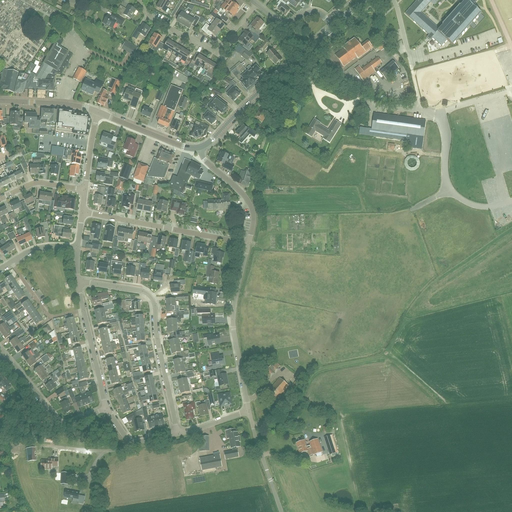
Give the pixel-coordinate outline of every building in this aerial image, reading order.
[(170,4),(164,0),(160,0),(159,3),(168,8),(170,4)] [(226,12),(232,4),(228,0),(223,7),(219,4),(217,7),(215,9),(218,12),(221,8),(226,12)] [(277,9),(278,9),(278,10),(285,15),(289,10),(284,6),(286,4),(281,0),(280,0),(278,4),(279,5),(277,7),(277,9)] [(477,0),(416,0),(417,0),(405,14),(429,35),(427,37),(428,39),(430,40),(432,38),(441,46),(447,40),(453,45),(481,13),(472,6),(474,4),(477,0)] [(168,8),(159,3),(156,7),(165,13),(168,8)] [(233,4),(232,4),(226,12),(227,11),(230,13),(229,14),(231,16),(232,15),(234,16),(236,13),(235,12),(237,10),(236,9),(238,7),(233,3),(233,4)] [(118,10),(116,14),(125,19),(126,16),(131,19),(136,10),(129,6),(125,12),(122,10),(121,11),(118,10)] [(176,22),(183,25),(188,17),(183,14),(186,10),(181,7),(178,12),(181,14),(176,22)] [(213,12),(210,15),(217,20),(212,25),(220,31),(224,25),(220,22),(223,20),(221,18),(213,12)] [(122,26),(125,20),(114,13),(111,17),(108,15),(103,23),(112,29),(116,23),(122,26)] [(197,24),(200,18),(195,16),(193,20),(188,17),(183,25),(189,30),(194,22),(197,24)] [(252,32),(254,34),(258,36),(261,32),(259,30),(264,23),(257,18),(254,21),(250,26),(254,29),(252,32)] [(128,28),(132,29),(131,31),(134,33),(137,27),(130,24),(128,28)] [(138,27),(134,34),(132,37),(136,39),(140,34),(145,37),(150,28),(143,24),(140,29),(138,27)] [(216,36),(220,31),(212,25),(210,27),(206,24),(201,30),(207,34),(209,31),(216,36)] [(258,36),(254,34),(252,37),(246,32),(243,35),(244,35),(242,37),(239,40),(239,41),(239,42),(242,44),(242,43),(247,47),(252,40),(256,43),(260,38),(258,36)] [(159,49),(162,44),(159,42),(161,38),(154,34),(149,43),(153,46),(151,49),(157,53),(159,49)] [(46,91),(54,91),(55,75),(61,75),(73,55),(68,52),(59,47),(63,41),(58,38),(55,44),(54,44),(41,65),(43,66),(36,77),(34,75),(33,78),(29,86),(28,88),(28,90),(46,90),(46,91)] [(358,58),(372,48),(367,41),(360,47),(354,39),(342,47),(344,49),(335,55),(343,66),(357,56),(358,58)] [(167,52),(173,43),(168,40),(165,46),(162,44),(159,49),(162,51),(163,49),(167,52)] [(138,48),(128,43),(126,41),(122,48),(133,55),(138,48)] [(269,43),(266,41),(259,50),(263,52),(269,43)] [(328,50),(333,47),(330,42),(325,46),(328,50)] [(172,54),(177,46),(173,43),(167,52),(172,54)] [(177,57),(182,49),(177,46),(172,54),(177,57)] [(181,60),(186,51),(182,49),(177,57),(181,60)] [(281,59),(272,49),(267,54),(276,65),(278,62),(279,62),(281,61),(281,60),(281,59)] [(191,54),(186,51),(181,60),(186,63),(185,64),(188,65),(191,60),(188,58),(191,54)] [(251,55),(246,51),(242,56),(247,61),(251,55)] [(197,60),(194,58),(189,66),(193,69),(195,65),(198,67),(204,58),(199,56),(197,60)] [(373,69),(382,63),(378,57),(361,70),(359,66),(355,69),(363,81),(375,72),(373,69)] [(204,58),(198,67),(196,71),(198,72),(201,68),(203,69),(208,61),(204,58)] [(205,76),(207,73),(213,64),(208,61),(203,69),(205,71),(203,74),(205,76)] [(380,73),(386,79),(399,69),(392,62),(380,73)] [(26,73),(32,77),(38,66),(32,63),(26,73)] [(216,65),(213,64),(207,73),(211,76),(210,78),(213,80),(218,72),(215,71),(217,66),(216,65)] [(257,77),(260,74),(258,71),(259,70),(256,66),(252,69),(248,65),(246,67),(250,71),(248,73),(241,64),(231,72),(239,82),(239,83),(242,87),(243,86),(246,89),(255,81),(259,78),(257,77)] [(80,83),(86,71),(79,68),(73,79),(80,83)] [(0,89),(14,93),(18,73),(3,70),(0,82),(0,89)] [(25,84),(29,86),(33,78),(23,73),(22,74),(19,73),(15,93),(21,94),(23,93),(23,91),(25,84)] [(109,88),(112,89),(110,93),(115,95),(121,82),(113,79),(109,88)] [(97,80),(95,84),(86,80),(81,91),(93,96),(95,92),(99,93),(104,83),(97,80)] [(240,95),(240,94),(240,93),(234,87),(233,88),(230,85),(224,92),(227,94),(226,95),(233,101),(238,96),(239,96),(240,95)] [(162,127),(163,127),(164,126),(168,128),(174,112),(183,90),(171,86),(163,107),(161,106),(157,118),(160,119),(158,124),(158,125),(159,126),(160,126),(161,126),(162,127)] [(260,86),(254,92),(255,94),(262,88),(260,86)] [(134,93),(127,90),(123,88),(121,93),(125,95),(125,96),(124,96),(123,99),(127,101),(128,101),(133,103),(131,107),(136,109),(143,92),(136,89),(134,93)] [(221,97),(223,94),(216,90),(213,88),(212,89),(210,88),(209,90),(221,97)] [(107,102),(109,99),(108,98),(109,97),(105,95),(107,91),(103,90),(101,93),(97,103),(104,106),(106,102),(107,102)] [(204,94),(208,97),(212,99),(215,94),(207,90),(204,94)] [(184,109),(188,99),(183,98),(182,97),(178,106),(184,109)] [(212,101),(208,105),(216,111),(217,110),(222,114),(228,107),(219,100),(216,97),(212,101)] [(152,111),(154,107),(150,105),(149,109),(144,108),(142,115),(150,118),(153,111),(152,111)] [(214,123),(216,121),(215,120),(216,119),(212,116),(211,115),(213,112),(208,108),(203,114),(206,116),(204,118),(212,125),(213,123),(214,123)] [(262,121),(267,113),(260,109),(255,117),(262,121)] [(46,126),(55,126),(57,111),(41,110),(40,119),(42,119),(41,123),(46,123),(46,126)] [(80,116),(79,116),(79,117),(76,117),(77,116),(76,115),(73,115),(73,113),(57,111),(55,126),(55,131),(71,134),(71,131),(73,131),(72,134),(87,136),(87,131),(87,130),(86,130),(87,127),(88,128),(88,127),(89,120),(89,119),(88,119),(87,119),(87,117),(80,116)] [(19,113),(10,113),(10,121),(6,121),(7,125),(18,126),(17,129),(21,129),(22,118),(19,118),(19,113)] [(36,122),(36,114),(29,114),(24,113),(24,117),(24,123),(29,123),(29,127),(35,127),(35,129),(39,129),(40,122),(36,122)] [(179,118),(180,115),(177,114),(174,121),(171,129),(171,130),(174,131),(177,132),(182,120),(179,118)] [(421,149),(425,121),(374,114),(372,129),(360,128),(359,134),(406,141),(406,140),(410,141),(409,148),(421,149)] [(329,143),(341,124),(334,120),(328,130),(320,125),(321,123),(314,119),(305,133),(310,137),(314,131),(324,137),(323,139),(329,143)] [(196,121),(192,131),(190,136),(198,139),(204,137),(206,135),(210,126),(204,124),(203,124),(196,121)] [(261,133),(264,128),(258,124),(255,129),(261,133)] [(239,130),(236,134),(239,137),(240,138),(237,141),(241,144),(243,141),(241,139),(246,133),(249,135),(254,138),(257,133),(253,130),(253,131),(249,129),(248,130),(244,126),(240,130),(239,130)] [(101,142),(101,143),(101,142),(106,144),(105,147),(108,148),(107,149),(112,151),(115,143),(112,142),(113,138),(110,137),(108,137),(108,136),(107,136),(104,134),(103,135),(104,135),(102,139),(101,142)] [(123,140),(121,146),(125,147),(124,150),(128,151),(126,155),(135,159),(140,146),(135,144),(134,144),(135,141),(134,141),(129,139),(128,139),(127,141),(123,140)] [(64,151),(63,157),(67,157),(72,158),(72,161),(71,164),(73,164),(73,167),(70,167),(69,177),(74,177),(74,176),(75,176),(76,175),(78,175),(79,167),(78,167),(78,165),(79,165),(80,156),(77,155),(77,152),(73,152),(74,150),(64,148),(64,151)] [(156,160),(169,165),(171,165),(175,155),(160,150),(157,159),(156,160)] [(232,171),(234,166),(230,164),(232,161),(229,160),(231,156),(222,152),(217,161),(224,164),(223,167),(232,171)] [(11,162),(22,156),(20,153),(8,158),(10,162),(11,162)] [(24,169),(28,167),(23,156),(19,158),(22,164),(24,169)] [(99,160),(98,165),(97,164),(97,169),(102,170),(102,168),(107,169),(107,167),(112,168),(113,160),(102,157),(102,161),(99,160)] [(152,186),(155,177),(156,178),(164,179),(169,165),(156,160),(157,159),(154,158),(150,168),(145,181),(144,182),(143,185),(152,186)] [(173,175),(168,187),(169,188),(174,190),(178,191),(180,192),(181,192),(184,185),(185,185),(186,186),(188,183),(187,183),(191,176),(199,180),(203,173),(199,171),(201,168),(192,163),(191,163),(191,162),(185,160),(183,165),(182,165),(177,177),(174,176),(173,175)] [(36,163),(37,174),(45,174),(44,165),(41,165),(41,163),(36,163)] [(127,179),(127,180),(132,167),(124,164),(120,177),(127,179)] [(150,168),(139,164),(136,173),(134,178),(144,182),(145,181),(150,168)] [(23,177),(21,173),(24,172),(20,165),(17,166),(18,169),(15,170),(17,173),(13,175),(16,180),(23,177)] [(9,172),(10,176),(7,178),(10,183),(16,180),(13,175),(12,171),(9,172)] [(243,171),(241,179),(248,181),(251,173),(248,172),(245,171),(244,171),(243,171)] [(10,183),(7,178),(4,173),(2,174),(4,179),(1,181),(3,186),(10,183)] [(96,181),(103,181),(102,184),(111,185),(112,178),(109,178),(109,177),(105,176),(105,174),(97,173),(96,181)] [(122,191),(126,182),(119,180),(116,189),(122,191)] [(195,188),(211,192),(213,185),(196,181),(195,188)] [(185,185),(181,193),(183,194),(186,188),(191,190),(192,187),(186,186),(185,185)] [(94,204),(101,206),(103,197),(102,197),(103,194),(107,195),(108,188),(104,187),(104,188),(99,187),(98,192),(100,193),(99,196),(96,195),(96,196),(95,196),(94,196),(93,199),(94,199),(95,199),(94,204)] [(52,195),(46,194),(45,201),(44,201),(44,205),(50,206),(52,195)] [(208,209),(213,209),(218,209),(218,210),(222,210),(222,209),(223,209),(223,208),(227,207),(227,209),(230,209),(230,200),(229,200),(229,194),(223,194),(223,200),(222,200),(222,201),(213,201),(213,202),(208,202),(208,209)] [(32,199),(34,198),(32,195),(30,196),(30,195),(23,198),(26,204),(23,206),(28,216),(31,215),(27,207),(34,203),(32,199)] [(116,196),(113,195),(112,199),(109,198),(108,203),(109,203),(108,207),(114,208),(116,200),(115,200),(116,196)] [(129,195),(128,198),(123,197),(122,197),(121,197),(119,203),(120,203),(120,202),(122,203),(121,207),(125,208),(125,209),(128,209),(128,208),(129,208),(130,205),(133,205),(134,196),(129,195)] [(66,200),(66,197),(62,196),(61,198),(59,198),(58,208),(65,209),(66,200)] [(70,198),(66,197),(66,200),(65,209),(73,210),(74,201),(70,200),(70,198)] [(143,211),(146,198),(143,198),(142,201),(139,201),(138,200),(137,204),(136,210),(143,211)] [(150,213),(152,203),(148,202),(149,199),(146,198),(143,211),(150,213)] [(173,200),(171,210),(178,212),(177,215),(179,215),(179,216),(180,217),(181,217),(182,216),(184,216),(185,212),(186,213),(187,209),(185,208),(186,205),(182,204),(183,202),(173,200)] [(20,213),(23,211),(18,201),(9,205),(13,211),(18,209),(20,213)] [(166,213),(168,203),(160,201),(160,204),(159,204),(157,211),(166,213)] [(10,214),(13,220),(15,223),(18,222),(14,212),(10,214)] [(71,225),(72,219),(63,217),(63,220),(59,220),(58,223),(62,224),(71,225)] [(28,232),(31,231),(28,224),(29,224),(26,218),(22,220),(23,222),(28,232)] [(43,230),(47,229),(46,222),(40,224),(41,228),(36,230),(38,239),(44,237),(43,230)] [(91,234),(94,234),(94,238),(98,239),(99,235),(101,226),(93,225),(91,234)] [(16,238),(13,232),(14,231),(11,226),(7,228),(10,233),(13,239),(16,238)] [(71,231),(63,230),(64,227),(54,226),(53,234),(58,234),(58,235),(58,237),(70,239),(71,231)] [(106,227),(104,241),(111,242),(112,238),(114,229),(106,227)] [(26,235),(24,232),(22,228),(19,230),(25,243),(32,240),(28,233),(26,235)] [(19,246),(25,243),(19,230),(17,231),(20,237),(16,239),(19,246)] [(124,242),(126,231),(119,230),(118,237),(121,238),(120,242),(124,242)] [(132,240),(133,232),(126,231),(124,242),(128,243),(128,239),(132,240)] [(147,243),(150,244),(152,236),(145,235),(143,250),(145,250),(147,243)] [(166,238),(159,237),(158,245),(155,244),(155,245),(154,249),(156,249),(159,250),(160,246),(164,247),(166,238)] [(178,257),(179,251),(175,250),(176,249),(178,241),(171,239),(169,248),(172,248),(171,252),(174,253),(174,257),(178,257)] [(191,263),(192,252),(189,251),(190,243),(183,242),(182,250),(186,251),(185,256),(186,256),(185,262),(191,263)] [(5,246),(9,252),(15,249),(11,243),(5,246)] [(207,256),(209,248),(205,247),(205,246),(197,244),(194,257),(199,258),(200,253),(203,253),(203,256),(207,256)] [(0,250),(3,256),(9,252),(5,246),(0,249),(0,250)] [(218,249),(216,249),(213,248),(212,254),(215,254),(213,262),(221,263),(222,257),(223,257),(224,253),(217,252),(218,249)] [(92,258),(91,262),(87,262),(86,270),(93,271),(94,263),(96,264),(97,259),(92,258)] [(99,272),(107,273),(108,266),(111,266),(112,261),(112,259),(107,259),(106,265),(100,264),(99,272)] [(111,266),(114,267),(113,274),(113,275),(116,276),(117,275),(121,275),(122,267),(121,267),(122,264),(118,264),(119,262),(112,261),(111,266)] [(139,269),(139,264),(133,263),(133,268),(128,267),(127,276),(134,277),(135,270),(138,270),(139,269)] [(149,280),(149,272),(150,269),(145,268),(146,264),(139,263),(139,264),(139,269),(142,270),(141,278),(149,280)] [(210,277),(208,283),(217,285),(218,279),(219,273),(213,272),(214,267),(208,266),(206,277),(210,277)] [(162,281),(163,275),(165,275),(165,270),(160,269),(160,270),(155,269),(155,273),(154,277),(153,281),(158,282),(158,281),(162,281)] [(4,288),(7,286),(14,281),(10,276),(4,280),(5,282),(0,284),(0,290),(1,290),(4,288)] [(180,285),(185,285),(184,280),(176,281),(176,285),(171,286),(171,293),(180,293),(180,285)] [(11,291),(17,286),(14,281),(7,286),(11,291)] [(17,286),(11,291),(14,295),(21,291),(17,286)] [(194,288),(193,294),(197,294),(197,293),(204,294),(204,295),(204,299),(206,299),(208,299),(207,304),(215,305),(216,294),(215,293),(210,293),(211,290),(205,289),(200,288),(200,289),(194,288)] [(21,291),(14,295),(18,301),(25,296),(21,291)] [(109,299),(107,292),(93,296),(93,299),(92,299),(94,306),(102,304),(101,300),(109,299)] [(166,306),(175,306),(175,299),(181,299),(181,300),(188,300),(188,295),(172,296),(172,299),(166,300),(166,306)] [(11,309),(16,306),(11,298),(8,300),(5,302),(11,309)] [(18,311),(20,313),(31,305),(27,300),(21,305),(23,308),(18,311)] [(131,300),(125,300),(126,307),(129,306),(129,311),(132,311),(140,311),(139,303),(135,303),(132,304),(132,300),(131,300)] [(105,316),(104,313),(108,312),(107,310),(114,309),(113,304),(106,306),(106,308),(95,311),(96,318),(105,316)] [(31,305),(20,313),(20,314),(25,310),(28,315),(35,311),(31,305)] [(189,315),(189,312),(183,312),(180,312),(180,309),(176,309),(175,306),(166,306),(167,313),(177,312),(177,316),(189,315)] [(215,316),(210,317),(210,310),(197,310),(197,314),(203,314),(203,324),(215,324),(215,316)] [(35,311),(28,315),(32,320),(38,316),(35,311)] [(189,315),(177,316),(177,319),(176,319),(176,320),(167,320),(168,327),(177,326),(176,323),(181,323),(181,319),(189,319),(189,315)] [(38,316),(32,320),(28,323),(30,325),(33,323),(36,326),(42,321),(38,316)] [(110,324),(117,323),(116,319),(109,320),(106,321),(105,316),(96,318),(98,325),(109,322),(110,324)] [(67,326),(74,324),(73,318),(65,320),(67,326)] [(0,332),(1,334),(10,327),(8,325),(7,323),(4,325),(3,324),(0,325),(0,332)] [(29,329),(26,324),(23,327),(28,335),(34,331),(32,327),(29,329)] [(53,331),(49,324),(43,328),(48,335),(53,331)] [(117,333),(120,332),(118,324),(112,325),(113,328),(115,328),(117,333)] [(179,336),(185,335),(184,332),(179,332),(179,330),(177,330),(177,326),(168,327),(168,333),(170,333),(171,337),(176,336),(179,336)] [(11,335),(9,332),(12,330),(11,330),(10,327),(1,334),(5,339),(11,335)] [(100,336),(108,335),(107,328),(99,330),(100,336)] [(17,353),(23,349),(21,346),(31,339),(29,335),(28,337),(25,339),(22,341),(19,343),(13,348),(17,353)] [(203,339),(207,338),(208,346),(220,343),(219,336),(213,337),(213,335),(203,336),(203,339)] [(55,336),(48,341),(50,344),(56,340),(55,336)] [(178,339),(179,339),(179,336),(176,336),(171,337),(171,340),(169,341),(170,348),(179,346),(178,339)] [(21,339),(17,341),(15,338),(9,342),(13,348),(19,343),(22,341),(25,339),(24,337),(21,339)] [(68,348),(75,346),(75,344),(79,343),(77,337),(70,339),(71,344),(67,345),(68,348)] [(40,340),(38,342),(35,344),(35,343),(30,347),(32,351),(42,343),(40,340)] [(123,344),(119,345),(121,350),(112,352),(113,356),(125,353),(123,344)] [(74,356),(82,354),(80,348),(76,349),(75,346),(68,348),(69,351),(70,351),(71,357),(74,356)] [(116,346),(103,349),(105,355),(113,353),(112,350),(117,349),(116,346)] [(139,354),(147,352),(145,346),(137,348),(139,354)] [(181,352),(179,346),(170,348),(172,354),(181,352)] [(32,357),(38,353),(36,351),(33,353),(30,350),(22,356),(26,362),(32,357)] [(36,363),(34,360),(40,356),(38,353),(32,357),(26,362),(29,367),(36,363)] [(183,359),(178,360),(173,361),(175,367),(184,366),(183,362),(187,361),(186,358),(189,357),(189,358),(195,357),(194,353),(189,354),(182,355),(183,359)] [(215,358),(215,354),(211,355),(213,366),(207,367),(207,370),(220,368),(220,365),(224,364),(223,356),(215,358)] [(48,357),(42,361),(44,364),(50,360),(49,359),(52,357),(51,355),(48,358),(48,357)] [(270,379),(280,370),(278,368),(280,366),(276,362),(264,372),(268,376),(268,377),(270,379)] [(109,372),(117,370),(115,364),(108,366),(109,372)] [(150,365),(142,366),(143,373),(151,371),(150,365)] [(38,376),(44,371),(40,366),(34,370),(38,376)] [(84,366),(77,368),(78,374),(86,373),(84,366)] [(184,366),(175,367),(176,374),(185,372),(184,366)] [(49,376),(51,378),(55,375),(59,373),(62,370),(61,367),(49,376)] [(134,373),(133,368),(130,369),(130,371),(131,373),(132,373),(133,378),(144,375),(143,373),(138,372),(134,373)] [(110,378),(118,377),(117,370),(109,372),(110,378)] [(42,381),(48,377),(44,371),(38,376),(42,381)] [(293,394),(306,375),(301,372),(289,391),(293,394)] [(59,373),(55,375),(51,378),(49,380),(50,382),(45,386),(49,392),(57,387),(54,383),(58,380),(57,379),(61,376),(59,373)] [(86,373),(78,374),(80,381),(87,379),(86,373)] [(215,387),(219,386),(228,384),(226,374),(217,376),(218,382),(214,383),(215,387)] [(144,375),(133,378),(134,382),(135,387),(137,386),(136,382),(136,380),(140,380),(144,378),(144,375)] [(10,387),(4,380),(1,376),(0,376),(0,388),(2,386),(6,391),(10,387)] [(146,384),(154,382),(152,376),(144,378),(146,384)] [(269,409),(288,386),(279,378),(264,395),(270,400),(265,406),(269,409)] [(178,381),(179,387),(188,385),(187,379),(178,381)] [(128,392),(131,391),(134,389),(132,382),(126,384),(128,389),(122,391),(121,388),(114,391),(113,391),(113,392),(114,394),(115,394),(116,397),(128,392)] [(188,385),(179,387),(180,394),(189,392),(188,385)] [(57,396),(64,391),(62,388),(55,393),(57,396)] [(147,390),(148,394),(145,394),(146,397),(156,395),(155,388),(147,390)] [(119,403),(126,400),(124,396),(129,394),(128,392),(116,397),(119,403)] [(81,394),(86,405),(93,402),(90,393),(85,395),(84,393),(81,394)] [(220,407),(232,405),(230,393),(218,395),(220,407)] [(86,405),(81,394),(79,395),(80,397),(75,399),(78,408),(86,405)] [(156,395),(146,397),(142,398),(142,401),(149,400),(150,403),(158,401),(156,395)] [(183,404),(184,408),(186,420),(194,418),(192,410),(195,409),(192,395),(186,397),(187,403),(183,404)] [(64,414),(72,410),(68,400),(60,404),(64,414)] [(121,408),(128,406),(126,400),(119,403),(121,408)] [(207,408),(210,408),(209,400),(204,401),(205,405),(200,406),(200,402),(195,403),(196,407),(198,407),(200,417),(208,415),(207,408)] [(130,411),(128,406),(121,408),(123,414),(130,411)] [(135,432),(143,430),(141,419),(137,420),(135,413),(126,418),(128,422),(131,421),(131,422),(133,422),(135,432)] [(155,417),(157,427),(164,425),(162,416),(155,417)] [(155,417),(149,419),(147,419),(148,420),(149,429),(157,427),(155,417)] [(232,438),(238,437),(237,432),(234,433),(233,430),(226,431),(227,439),(229,438),(230,440),(233,440),(232,438)] [(40,433),(25,431),(23,439),(39,442),(40,433)] [(331,435),(325,437),(330,452),(336,450),(331,435)] [(233,440),(230,440),(231,448),(232,448),(233,451),(224,453),(225,459),(239,457),(237,450),(236,450),(236,448),(240,447),(239,442),(240,442),(239,437),(238,437),(232,438),(233,440)] [(309,456),(310,456),(310,457),(313,456),(313,455),(314,455),(322,452),(317,439),(309,442),(310,445),(306,447),(304,441),(296,444),(299,454),(307,451),(309,456)] [(34,452),(35,452),(34,448),(26,449),(28,461),(36,461),(35,457),(34,452)] [(216,468),(222,467),(221,461),(219,455),(200,459),(202,470),(216,468)] [(58,466),(58,459),(49,459),(49,461),(42,461),(42,469),(52,469),(52,466),(58,466)] [(78,503),(82,504),(83,505),(85,496),(81,496),(78,496),(78,495),(79,493),(66,490),(65,497),(73,498),(79,500),(78,503)]
